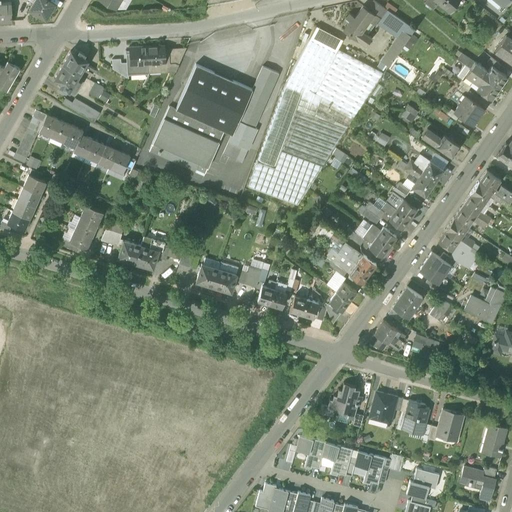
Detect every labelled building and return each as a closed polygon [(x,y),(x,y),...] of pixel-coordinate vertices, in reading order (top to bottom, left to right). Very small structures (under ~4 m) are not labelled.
[(30,9),(46,18),(54,4),(47,0),(35,0),(34,2),(30,9)] [(100,0),(114,8),(119,0),(100,0)] [(126,9),(130,0),(119,0),(114,8),(115,9),(126,9)] [(372,13),(379,18),(386,9),(374,0),(367,9),(373,13),(372,13)] [(426,0),(424,3),(432,10),(438,3),(433,0),(426,0)] [(433,0),(438,3),(449,12),(459,0),(433,0)] [(495,0),(486,0),(497,9),(501,5),(495,0)] [(511,0),(505,0),(502,5),(506,9),(511,1),(511,0)] [(0,21),(12,21),(11,13),(12,13),(12,3),(1,4),(0,3),(0,21)] [(385,8),(394,14),(397,9),(388,3),(385,8)] [(501,5),(497,9),(503,13),(506,9),(502,5),(501,5)] [(363,6),(355,17),(352,22),(350,21),(343,30),(365,46),(371,38),(367,35),(360,30),(367,20),(372,13),(373,13),(367,9),(363,6)] [(376,23),(397,37),(402,30),(406,23),(386,9),(379,18),(376,23)] [(346,18),(350,21),(352,22),(355,17),(349,13),(346,18)] [(374,25),(376,23),(379,18),(372,13),(367,20),(374,25)] [(367,35),(374,25),(367,20),(360,30),(367,35)] [(415,29),(406,23),(402,30),(410,36),(411,34),(415,29)] [(346,128),(355,114),(347,110),(346,112),(320,99),(321,96),(315,93),(338,49),(343,40),(316,26),(288,79),(285,86),(302,93),(296,110),(346,128)] [(410,36),(402,30),(397,37),(380,61),(387,66),(388,67),(404,44),(410,36)] [(418,39),(411,34),(410,36),(404,44),(411,49),(418,39)] [(511,63),(511,40),(506,36),(495,51),(505,58),(511,63)] [(165,64),(165,60),(164,50),(164,45),(146,46),(148,73),(161,72),(164,64),(165,64)] [(148,73),(146,46),(146,47),(130,47),(129,47),(130,53),(126,53),(127,63),(127,74),(128,74),(148,73)] [(175,63),(178,65),(186,49),(168,50),(168,53),(169,53),(169,60),(169,64),(175,63)] [(315,93),(321,96),(347,110),(355,114),(383,72),(351,56),(352,53),(348,50),(346,53),(338,49),(315,93)] [(84,54),(79,51),(77,55),(75,54),(71,51),(63,64),(79,74),(85,64),(87,61),(82,58),(84,54)] [(474,62),(461,53),(457,59),(465,64),(470,68),(474,62)] [(500,65),(491,57),(487,63),(491,66),(492,66),(497,70),(500,65)] [(511,63),(505,58),(500,65),(509,71),(511,67),(511,63)] [(121,74),(121,63),(121,59),(112,59),(113,69),(121,74)] [(176,71),(178,65),(175,63),(169,64),(169,60),(165,60),(165,64),(164,64),(161,72),(176,71)] [(387,66),(380,61),(376,66),(383,71),(387,66)] [(7,62),(4,67),(0,74),(0,84),(8,89),(20,68),(14,65),(13,66),(7,62)] [(470,68),(484,77),(487,73),(485,72),(486,70),(474,62),(470,68)] [(76,79),(79,74),(63,64),(57,74),(54,79),(59,82),(57,85),(69,92),(70,89),(75,91),(80,82),(76,79)] [(79,74),(89,79),(95,70),(85,64),(79,74)] [(196,64),(175,109),(224,131),(232,134),(238,120),(239,120),(252,89),(196,64)] [(472,86),(476,89),(484,77),(470,68),(465,64),(457,76),(462,79),(472,86)] [(263,66),(252,89),(239,120),(238,120),(232,134),(229,141),(235,144),(248,149),(257,129),(254,127),(278,73),(263,66)] [(491,66),(487,73),(484,77),(498,88),(507,76),(497,70),(492,66),(491,66)] [(442,72),(450,77),(453,73),(445,67),(442,72)] [(443,73),(438,69),(435,74),(431,75),(428,79),(435,83),(443,73)] [(498,88),(484,77),(476,89),(490,99),(498,88)] [(458,84),(460,85),(468,91),(472,86),(462,79),(458,84)] [(98,99),(99,98),(103,90),(104,89),(95,83),(88,93),(98,99)] [(471,93),(468,91),(460,85),(456,90),(462,94),(467,98),(471,93)] [(275,167),(281,151),(296,110),(302,93),(285,86),(257,161),(258,161),(275,167)] [(111,95),(103,90),(99,98),(106,102),(111,95)] [(459,116),(472,125),(483,109),(467,98),(462,94),(456,90),(450,98),(456,102),(458,107),(454,111),(454,112),(459,116)] [(346,112),(347,110),(321,96),(320,99),(346,112)] [(62,103),(94,122),(99,112),(75,98),(72,102),(65,98),(62,103)] [(149,115),(155,117),(160,107),(154,104),(149,115)] [(408,104),(405,108),(416,115),(418,112),(408,104)] [(205,173),(224,131),(175,109),(169,106),(152,143),(153,143),(150,149),(159,153),(158,155),(195,172),(196,169),(205,173)] [(449,117),(435,108),(432,113),(446,122),(449,117)] [(33,116),(43,121),(46,114),(36,109),(33,116)] [(402,116),(410,122),(414,115),(406,109),(402,116)] [(446,114),(456,121),(459,116),(454,112),(454,111),(450,109),(446,114)] [(346,128),(296,110),(281,151),(322,165),(346,128)] [(45,131),(52,134),(59,119),(46,114),(43,121),(40,126),(39,130),(44,133),(45,131)] [(33,116),(30,122),(40,126),(43,121),(33,116)] [(57,136),(64,139),(70,125),(59,119),(52,134),(51,136),(56,138),(57,136)] [(30,122),(28,127),(38,131),(39,130),(40,126),(30,122)] [(69,142),(76,145),(81,134),(83,130),(70,125),(64,139),(63,141),(68,144),(69,142)] [(28,127),(26,132),(36,136),(38,131),(28,127)] [(407,133),(417,139),(421,135),(411,128),(407,133)] [(437,140),(439,141),(442,137),(428,128),(426,132),(437,140)] [(26,132),(23,137),(34,141),(36,136),(26,132)] [(390,137),(380,132),(375,141),(385,146),(390,137)] [(422,137),(436,146),(439,141),(437,140),(426,132),(422,137)] [(41,139),(48,142),(51,136),(44,133),(41,139)] [(80,151),(87,154),(93,140),(81,134),(76,145),(75,147),(73,151),(79,153),(80,151)] [(442,137),(439,141),(436,146),(451,157),(459,145),(444,135),(442,137)] [(56,138),(51,136),(48,142),(60,147),(63,141),(64,139),(57,136),(56,138)] [(511,136),(511,137),(511,136),(511,138),(507,145),(505,143),(497,155),(511,166),(511,164),(511,136)] [(23,137),(21,142),(31,146),(34,141),(23,137)] [(92,157),(99,160),(105,145),(93,140),(87,154),(86,156),(91,159),(92,157)] [(68,144),(63,141),(60,147),(60,148),(72,154),(73,151),(75,147),(76,145),(69,142),(68,144)] [(229,157),(235,144),(229,141),(223,154),(229,157)] [(21,142),(19,147),(29,152),(31,146),(21,142)] [(235,144),(229,157),(242,162),(248,149),(235,144)] [(104,162),(111,165),(117,150),(105,145),(99,160),(98,162),(103,164),(104,162)] [(19,147),(16,152),(26,157),(29,152),(19,147)] [(130,156),(117,150),(111,165),(110,167),(115,169),(116,167),(122,170),(121,172),(122,172),(130,156)] [(83,162),(86,156),(87,154),(80,151),(79,153),(73,151),(72,154),(71,156),(83,162)] [(297,205),(322,165),(281,151),(275,167),(258,161),(248,187),(297,205)] [(347,156),(340,151),(335,157),(343,162),(347,156)] [(24,163),(26,157),(16,152),(14,158),(24,163)] [(433,162),(443,169),(448,161),(435,152),(429,160),(433,162)] [(420,154),(414,162),(419,166),(423,170),(429,160),(420,154)] [(30,155),(26,165),(36,169),(40,160),(30,155)] [(86,156),(83,162),(95,167),(98,162),(99,160),(92,157),(91,159),(86,156)] [(407,164),(420,173),(423,170),(419,166),(414,162),(411,159),(407,164)] [(397,165),(404,169),(407,164),(400,160),(397,165)] [(429,160),(423,170),(420,173),(434,182),(443,169),(433,162),(429,160)] [(413,175),(418,178),(420,173),(407,164),(404,169),(409,173),(413,175)] [(115,169),(110,167),(107,173),(119,179),(122,172),(121,172),(122,170),(116,167),(115,169)] [(29,174),(40,179),(42,173),(31,168),(29,174)] [(363,176),(352,168),(348,173),(359,181),(363,176)] [(132,169),(129,176),(135,179),(138,171),(132,169)] [(478,181),(478,182),(504,199),(509,203),(511,197),(511,192),(501,184),(497,189),(495,188),(501,180),(486,170),(479,181),(478,181)] [(413,175),(409,173),(402,184),(410,189),(411,187),(418,178),(413,175)] [(434,182),(420,173),(418,178),(411,187),(425,196),(434,182)] [(23,186),(25,187),(40,194),(45,181),(40,179),(29,174),(28,175),(30,176),(27,182),(25,181),(23,186)] [(138,179),(136,189),(144,191),(146,181),(138,179)] [(400,182),(396,188),(399,191),(406,195),(410,189),(402,184),(400,182)] [(501,204),(504,199),(478,182),(470,194),(484,203),(489,196),(493,199),(501,204)] [(18,198),(20,199),(35,206),(40,194),(25,187),(22,194),(20,193),(18,198)] [(406,195),(399,191),(396,195),(403,199),(406,195)] [(385,201),(386,202),(396,209),(403,199),(396,195),(392,192),(385,201)] [(479,210),(484,203),(470,194),(469,194),(470,194),(462,206),(487,223),(491,218),(484,214),(479,210)] [(316,205),(323,201),(319,195),(312,199),(316,205)] [(386,202),(385,201),(379,196),(373,204),(373,205),(380,210),(382,208),(386,202)] [(489,196),(484,203),(488,206),(493,199),(489,196)] [(217,203),(210,197),(206,202),(213,207),(217,203)] [(12,210),(15,211),(29,218),(35,206),(20,199),(17,206),(15,205),(12,210)] [(403,199),(396,209),(409,218),(416,209),(403,199)] [(365,206),(370,210),(373,205),(373,204),(369,201),(365,206)] [(402,228),(409,218),(396,209),(386,202),(382,208),(391,215),(389,219),(402,228)] [(489,207),(488,206),(484,203),(479,210),(484,214),(489,207)] [(80,217),(82,218),(97,224),(102,212),(85,204),(85,205),(87,206),(84,212),(82,212),(80,217)] [(257,208),(248,204),(246,211),(255,215),(257,208)] [(370,210),(369,211),(380,218),(384,212),(380,210),(373,205),(370,210)] [(332,211),(326,206),(322,212),(328,216),(332,211)] [(376,224),(380,218),(369,211),(365,207),(364,208),(362,206),(358,212),(376,224)] [(484,228),(487,223),(462,206),(454,217),(453,217),(453,218),(467,227),(472,220),(484,228)] [(127,210),(121,208),(119,215),(125,217),(127,210)] [(24,230),(29,218),(15,211),(11,218),(9,217),(7,223),(12,225),(24,230)] [(69,226),(75,229),(77,224),(80,217),(74,214),(71,222),(69,221),(67,225),(69,226)] [(75,229),(77,230),(92,236),(97,224),(82,218),(79,225),(77,224),(75,229)] [(359,224),(367,230),(371,225),(363,218),(359,224)] [(462,234),(467,227),(453,218),(445,230),(471,247),(474,242),(467,238),(462,234)] [(0,224),(0,225),(10,230),(12,225),(7,223),(2,221),(0,224)] [(113,222),(111,231),(122,234),(124,225),(113,222)] [(334,231),(324,224),(318,232),(327,240),(330,236),(334,231)] [(367,230),(359,224),(354,231),(362,237),(363,236),(367,230)] [(371,225),(367,230),(376,236),(380,230),(372,224),(371,225)] [(62,238),(64,239),(69,241),(72,236),(75,229),(69,226),(66,233),(65,232),(62,238)] [(196,226),(190,233),(195,238),(202,232),(196,226)] [(380,230),(376,236),(389,246),(396,236),(383,226),(380,230)] [(472,231),(467,227),(462,234),(467,238),(472,231)] [(282,231),(276,228),(272,235),(278,238),(282,231)] [(337,240),(342,244),(347,236),(336,228),(334,231),(330,236),(337,240)] [(344,233),(360,245),(364,240),(348,228),(344,233)] [(101,240),(118,245),(122,234),(111,231),(106,229),(101,240)] [(86,249),(92,236),(77,230),(74,237),(72,236),(69,241),(79,246),(86,249)] [(363,236),(371,242),(376,236),(367,230),(363,236)] [(467,252),(471,247),(445,230),(437,241),(451,250),(456,243),(460,245),(459,247),(467,252)] [(146,237),(143,246),(158,250),(158,251),(161,252),(163,246),(165,242),(146,236),(146,237)] [(382,255),(389,246),(376,236),(371,242),(369,246),(382,255)] [(62,245),(77,251),(79,246),(69,241),(64,239),(62,245)] [(118,258),(135,263),(141,245),(124,240),(118,258)] [(332,247),(337,251),(337,250),(342,244),(337,240),(332,247)] [(456,243),(451,250),(452,251),(449,256),(451,257),(455,252),(464,258),(460,263),(469,268),(479,252),(471,247),(467,252),(459,247),(460,245),(456,243)] [(342,244),(337,250),(356,264),(360,258),(357,255),(359,253),(352,249),(344,245),(342,244)] [(141,245),(135,263),(153,268),(158,251),(158,250),(143,246),(141,245)] [(169,248),(163,246),(161,252),(162,252),(160,257),(166,259),(167,255),(169,248)] [(178,263),(190,267),(193,255),(195,250),(184,247),(182,252),(180,259),(178,263)] [(352,269),(356,264),(337,250),(337,251),(332,247),(326,255),(328,256),(336,263),(339,259),(352,269)] [(182,252),(169,248),(167,255),(180,259),(182,252)] [(432,251),(425,261),(444,274),(450,264),(440,257),(432,251)] [(450,264),(454,267),(457,262),(443,252),(440,257),(450,264)] [(451,257),(460,263),(464,258),(455,252),(451,257)] [(511,257),(505,253),(501,259),(511,265),(511,257)] [(360,258),(356,264),(369,273),(376,263),(363,254),(360,258)] [(199,257),(193,255),(190,267),(196,268),(199,257)] [(333,268),(336,263),(328,256),(324,261),(333,268)] [(205,257),(203,264),(219,269),(221,262),(205,257)] [(339,259),(336,263),(347,271),(346,271),(349,273),(352,269),(339,259)] [(219,269),(236,274),(238,267),(221,261),(221,262),(219,269)] [(437,283),(444,274),(425,261),(419,270),(429,277),(437,283)] [(336,270),(343,275),(346,271),(347,271),(336,263),(333,268),(336,270)] [(196,281),(213,287),(219,269),(203,264),(201,264),(196,281)] [(362,283),(369,273),(356,264),(352,269),(349,273),(362,283)] [(457,269),(454,267),(450,264),(444,274),(450,278),(457,269)] [(248,293),(250,285),(254,272),(238,267),(236,274),(232,288),(248,293)] [(267,269),(262,268),(261,271),(258,281),(263,282),(267,269)] [(236,274),(219,269),(213,287),(231,292),(232,288),(236,274)] [(255,269),(254,272),(250,285),(256,287),(258,281),(261,271),(255,269)] [(292,269),(289,280),(294,281),(294,279),(297,271),(292,269)] [(326,284),(336,291),(343,281),(346,277),(343,275),(336,270),(326,284)] [(503,286),(509,290),(511,284),(511,274),(503,286)] [(425,282),(435,289),(439,284),(437,283),(429,277),(425,282)] [(269,279),(267,286),(274,288),(276,281),(269,279)] [(294,279),(294,281),(291,291),(296,293),(299,280),(294,279)] [(286,289),(291,291),(294,281),(289,280),(287,284),(286,289)] [(276,281),(274,288),(285,292),(286,289),(287,284),(276,281)] [(343,281),(336,291),(349,301),(356,291),(343,281)] [(269,304),(274,288),(267,286),(262,285),(257,300),(269,304)] [(392,306),(408,317),(422,297),(406,286),(392,306)] [(474,314),(491,323),(506,293),(497,288),(496,289),(492,287),(486,298),(485,298),(484,302),(471,295),(464,309),(474,314)] [(285,292),(274,288),(269,304),(281,307),(285,292)] [(342,310),(349,301),(336,291),(329,301),(342,310)] [(301,314),(306,298),(294,294),(290,310),(301,314)] [(318,302),(306,298),(301,314),(313,317),(318,302)] [(429,314),(439,320),(449,305),(439,298),(429,314)] [(176,418),(239,438),(248,407),(264,412),(274,379),(27,303),(7,366),(55,381),(64,351),(94,360),(84,390),(147,409),(157,379),(186,388),(176,418)] [(326,308),(333,323),(340,313),(329,305),(326,308)] [(316,318),(323,320),(326,308),(320,306),(316,318)] [(422,306),(414,313),(417,317),(425,310),(422,306)] [(388,313),(398,320),(401,315),(391,308),(388,313)] [(383,319),(373,333),(383,339),(387,342),(395,348),(402,339),(397,335),(400,331),(383,319)] [(511,333),(506,332),(505,337),(495,335),(491,351),(499,353),(500,349),(502,348),(510,350),(509,352),(511,353),(511,333)] [(377,347),(383,339),(373,333),(368,341),(377,347)] [(423,343),(426,344),(428,338),(416,333),(413,340),(423,343)] [(478,339),(470,334),(467,340),(475,344),(478,339)] [(435,340),(428,338),(426,344),(433,347),(435,340)] [(383,339),(377,347),(381,350),(387,342),(383,339)] [(404,341),(402,339),(395,348),(398,350),(404,341)] [(421,349),(423,343),(413,340),(411,346),(421,349)] [(443,343),(435,340),(433,347),(441,350),(443,343)] [(446,361),(460,365),(464,350),(450,346),(446,361)] [(440,352),(434,350),(431,360),(437,362),(440,352)] [(330,399),(328,405),(328,406),(334,408),(333,410),(334,410),(339,411),(340,411),(341,409),(347,411),(346,416),(349,417),(352,418),(353,418),(354,412),(356,404),(359,405),(362,395),(361,395),(361,396),(357,395),(359,389),(354,387),(354,385),(343,382),(341,389),(338,388),(337,395),(334,395),(332,399),(330,399)] [(379,416),(390,419),(393,408),(397,396),(377,391),(372,408),(371,407),(369,417),(378,419),(379,416)] [(393,408),(400,409),(403,398),(397,396),(393,408)] [(409,400),(403,398),(400,409),(399,410),(405,412),(409,400)] [(411,428),(423,431),(425,423),(429,408),(424,407),(425,404),(409,399),(409,400),(405,412),(401,429),(410,431),(411,428)] [(333,416),(334,410),(333,410),(334,408),(328,406),(328,405),(322,403),(319,412),(333,416)] [(444,435),(457,438),(463,414),(442,408),(437,426),(435,436),(443,438),(444,435)] [(347,423),(349,417),(346,416),(347,411),(341,409),(340,411),(339,411),(336,420),(347,423)] [(478,421),(484,423),(488,411),(481,409),(478,421)] [(60,481),(74,434),(0,411),(0,511),(50,511),(51,511),(20,501),(29,471),(60,481)] [(351,424),(360,426),(363,415),(354,412),(353,418),(352,418),(351,424)] [(431,425),(425,423),(423,431),(421,439),(421,440),(426,442),(427,438),(431,425)] [(482,452),(496,456),(498,449),(500,450),(501,448),(500,448),(505,428),(490,423),(482,452)] [(427,438),(434,440),(435,436),(437,426),(431,425),(427,438)] [(411,428),(410,431),(409,436),(421,439),(423,431),(411,428)] [(297,445),(295,450),(308,453),(306,460),(304,466),(311,468),(311,466),(319,468),(320,465),(322,457),(326,442),(312,438),(311,438),(299,435),(297,445)] [(337,445),(326,442),(322,457),(334,460),(332,468),(330,473),(337,475),(337,473),(345,475),(346,474),(350,456),(352,448),(338,445),(337,445)] [(295,450),(297,445),(291,444),(286,461),(292,463),(293,457),(295,450)] [(293,457),(306,460),(308,453),(295,450),(293,457)] [(370,454),(358,451),(356,458),(354,465),(366,469),(364,476),(362,482),(370,484),(370,481),(378,483),(378,481),(385,457),(370,453),(370,454)] [(394,469),(398,454),(392,453),(391,459),(388,467),(394,469)] [(398,454),(394,469),(399,471),(404,456),(398,454)] [(356,458),(350,456),(346,474),(351,475),(352,473),(354,465),(356,458)] [(110,479),(100,511),(101,511),(183,511),(196,472),(148,457),(138,488),(110,479)] [(320,465),(332,468),(334,460),(322,457),(320,465)] [(388,467),(391,459),(385,457),(378,481),(384,483),(388,467)] [(422,469),(434,472),(435,466),(423,463),(422,469)] [(352,473),(364,476),(366,469),(354,465),(352,473)] [(482,476),(494,479),(496,469),(484,465),(483,472),(482,476)] [(410,480),(406,494),(412,495),(425,499),(428,486),(435,488),(439,473),(434,472),(422,469),(416,467),(413,481),(410,480)] [(478,498),(490,501),(493,487),(492,486),(494,479),(482,476),(483,472),(463,467),(459,482),(468,484),(467,486),(469,486),(470,481),(482,485),(478,498)] [(281,511),(287,490),(276,487),(276,485),(265,482),(262,490),(259,490),(255,505),(268,509),(267,511),(281,511)] [(287,490),(281,511),(305,511),(308,499),(310,494),(298,491),(297,493),(287,490)] [(425,499),(412,495),(410,501),(430,506),(434,507),(436,501),(425,499)] [(341,511),(343,505),(333,502),(333,500),(321,497),(320,502),(317,511),(341,511)] [(311,511),(314,501),(308,499),(305,511),(311,511)] [(428,511),(430,506),(410,501),(407,500),(404,511),(428,511)] [(317,511),(320,502),(314,501),(311,511),(317,511)] [(344,503),(343,505),(341,511),(368,511),(357,509),(357,507),(344,503)]
